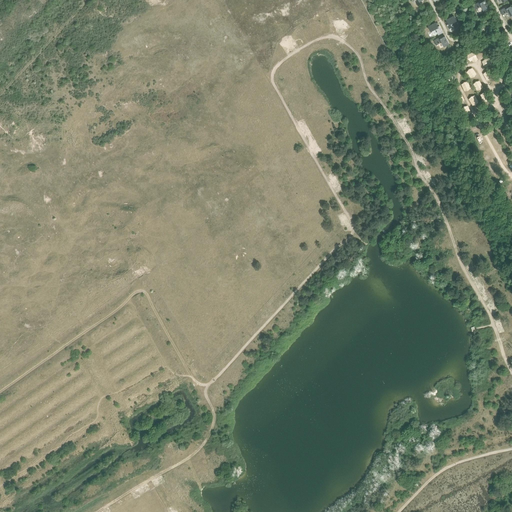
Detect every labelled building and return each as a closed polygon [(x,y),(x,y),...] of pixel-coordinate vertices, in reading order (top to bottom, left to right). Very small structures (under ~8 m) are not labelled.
[(475,4),(473,5),(476,9),(478,8),(479,12),(483,10),(484,11),(489,9),(485,1),(483,2),(482,0),(475,4)] [(501,10),(500,10),(502,15),(508,12),(510,16),(511,15),(511,8),(511,6),(509,7),(508,6),(501,10)] [(447,22),(446,23),(449,30),(450,31),(455,29),(454,27),(452,23),(456,21),(454,16),(446,20),(447,22)] [(436,23),(428,27),(430,31),(432,31),(434,35),(437,33),(438,35),(443,32),(442,31),(438,24),(437,25),(436,23)] [(435,40),(433,41),(436,45),(442,42),(444,47),(449,44),(445,36),(443,37),(442,36),(435,40)]
